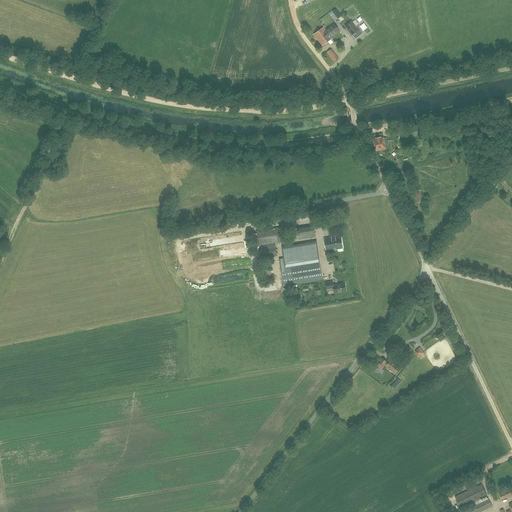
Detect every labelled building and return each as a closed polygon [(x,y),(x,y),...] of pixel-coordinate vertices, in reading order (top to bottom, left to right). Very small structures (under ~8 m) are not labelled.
[(341,15),(336,9),(332,11),(338,18),(341,15)] [(357,25),(355,27),(351,21),(345,26),(355,39),(363,33),(357,25)] [(326,30),(324,27),(314,35),(322,46),(332,38),(331,37),(339,31),(334,24),(326,30)] [(328,52),(335,63),(340,60),(333,49),(328,52)] [(399,132),(399,138),(421,133),(420,128),(399,132)] [(376,151),(385,149),(384,144),(389,143),(389,140),(387,141),(386,138),(383,138),(380,138),(380,137),(379,138),(378,137),(376,138),(375,139),(374,139),(376,151)] [(417,203),(423,201),(423,200),(424,200),(423,196),(422,196),(421,190),(415,192),(417,203)] [(275,213),(276,222),(309,217),(307,207),(275,213)] [(259,246),(287,242),(286,236),(288,235),(288,232),(285,233),(284,227),(257,231),(259,246)] [(299,240),(315,237),(314,227),(308,228),(309,229),(297,230),(299,240)] [(341,236),(324,238),(326,251),(343,248),(341,236)] [(264,259),(277,257),(275,244),(262,246),(264,259)] [(317,247),(283,252),(284,258),(280,259),(284,286),(323,279),(317,247)] [(333,281),(325,283),(326,289),(333,288),(334,293),(346,291),(345,283),(333,285),(333,281)] [(415,353),(418,357),(424,353),(420,347),(416,349),(416,350),(415,351),(416,353),(415,353)] [(385,366),(386,366),(396,373),(400,368),(396,365),(394,364),(395,363),(391,360),(391,361),(390,361),(388,363),(382,358),(381,358),(380,358),(374,366),(381,371),(385,366)] [(401,382),(398,379),(391,386),(395,389),(401,382)] [(487,496),(482,484),(455,497),(460,508),(487,496)] [(502,500),(510,496),(511,495),(511,489),(499,494),(502,500)] [(480,511),(492,506),(489,499),(461,511),(480,511)]
